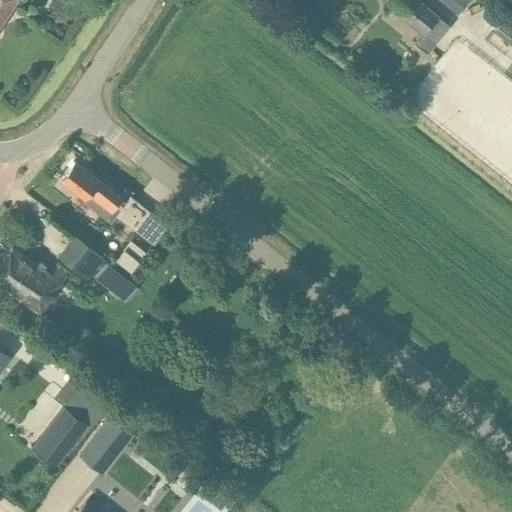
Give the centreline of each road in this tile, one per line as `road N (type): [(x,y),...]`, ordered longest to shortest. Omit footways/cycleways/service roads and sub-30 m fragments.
road 1 (unclassified): [(511,451),(75,109)]
road 2 (unclassified): [(143,0),(75,109)]
